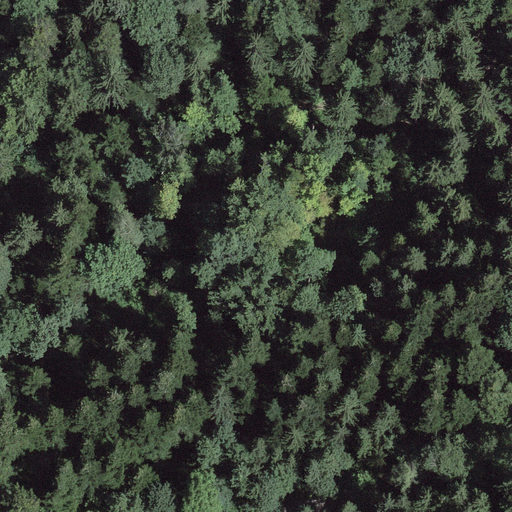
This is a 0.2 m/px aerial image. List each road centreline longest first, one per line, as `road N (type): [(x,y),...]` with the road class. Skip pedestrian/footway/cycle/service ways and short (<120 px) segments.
road 1 (track): [(511,437),(392,482),(270,511)]
road 2 (track): [(511,131),(452,0)]
